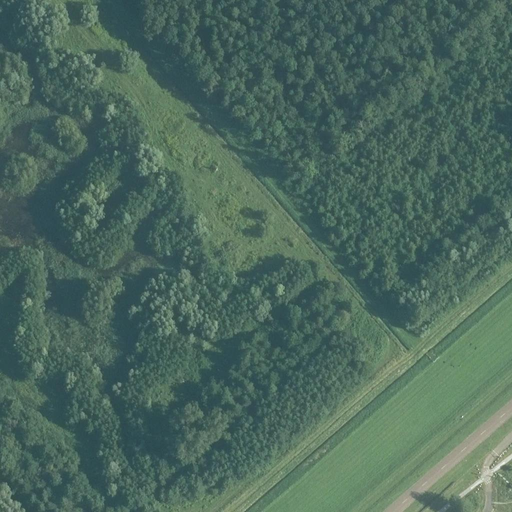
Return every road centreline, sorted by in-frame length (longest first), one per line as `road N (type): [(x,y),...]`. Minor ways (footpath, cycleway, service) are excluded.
road 1 (track): [(420,347),(112,0)]
road 2 (track): [(511,265),(228,511)]
road 3 (tertiary): [(392,511),(511,407)]
